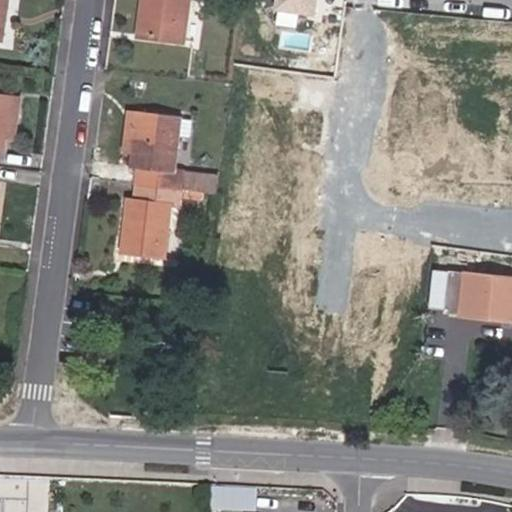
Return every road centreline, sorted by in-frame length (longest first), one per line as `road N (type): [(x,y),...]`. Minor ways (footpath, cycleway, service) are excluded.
road 1 (residential): [(35,445),(95,0)]
road 2 (secondary): [(363,459),(35,445)]
road 3 (secondary): [(511,473),(363,459)]
